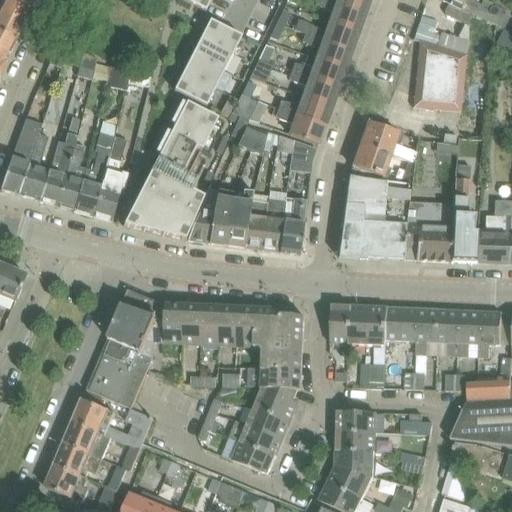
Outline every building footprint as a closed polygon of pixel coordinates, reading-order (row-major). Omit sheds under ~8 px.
[(0,3),(0,14),(25,26),(33,10),(13,0),(4,0),(2,5),(0,3)] [(13,0),(33,10),(37,0),(13,0)] [(211,0),(189,0),(187,4),(191,6),(196,8),(203,12),(205,13),(211,0)] [(358,33),(365,14),(325,0),(319,0),(317,6),(335,12),(331,23),(358,33)] [(325,0),(365,14),(370,0),(325,0)] [(437,0),(448,6),(471,18),(495,27),(500,16),(465,0),(437,0)] [(508,0),(495,0),(493,4),(503,10),(508,0)] [(448,6),(444,14),(446,18),(466,28),(471,18),(448,6)] [(292,15),(282,11),(275,25),(285,28),(292,15)] [(0,34),(16,43),(25,26),(0,14),(0,34)] [(421,18),(417,30),(433,36),(437,24),(421,18)] [(210,22),(201,39),(233,55),(242,38),(241,38),(210,22)] [(327,34),(309,27),(297,23),(294,31),(306,36),(352,52),(358,33),(331,23),(327,34)] [(285,28),(275,25),(269,39),(278,42),(285,28)] [(417,30),(413,41),(436,48),(440,38),(433,36),(417,30)] [(511,35),(504,31),(496,46),(511,55),(511,35)] [(0,54),(8,59),(16,43),(0,34),(0,54)] [(345,71),(352,52),(306,36),(303,43),(321,50),(317,61),(345,71)] [(233,55),(201,39),(198,44),(196,48),(192,57),(224,73),(233,55)] [(69,48),(60,44),(49,66),(61,70),(63,64),(69,48)] [(462,113),(465,58),(420,44),(413,110),(432,111),(447,112),(462,113)] [(63,64),(77,70),(82,54),(69,48),(63,64)] [(274,51),(264,48),(258,61),(267,64),(274,51)] [(0,74),(8,59),(0,54),(0,74)] [(97,61),(95,60),(82,54),(77,70),(76,77),(90,81),(92,81),(92,79),(95,66),(97,61)] [(183,74),(215,90),(224,73),(192,57),(190,61),(187,66),(183,74)] [(295,65),(292,73),(338,89),(345,71),(317,61),(307,58),(303,68),(295,65)] [(274,66),(267,64),(258,61),(249,80),(265,85),(274,66)] [(92,79),(107,83),(110,70),(95,66),(92,79)] [(107,83),(106,87),(126,92),(127,85),(129,75),(111,67),(110,70),(107,83)] [(129,75),(127,85),(148,89),(150,80),(131,71),(129,75)] [(338,89),(292,73),(290,81),(308,87),(303,99),(331,109),(338,89)] [(174,92),(206,108),(215,90),(183,74),(181,78),(179,83),(174,92)] [(246,84),(240,96),(256,102),(261,92),(246,84)] [(259,103),(251,100),(240,96),(237,102),(231,114),(241,118),(250,121),(259,103)] [(232,110),(236,102),(232,99),(229,98),(225,107),(232,110)] [(279,110),(325,127),(331,109),(303,99),(300,109),(282,102),(279,110)] [(187,180),(218,120),(186,104),(174,128),(172,132),(159,157),(157,161),(156,164),(155,164),(158,165),(153,174),(151,173),(134,206),(123,228),(185,242),(186,242),(204,200),(192,194),(196,185),(187,180)] [(225,107),(220,116),(227,119),(232,110),(225,107)] [(294,124),(289,137),(318,147),(325,127),(279,110),(276,118),(294,124)] [(246,128),(250,121),(241,118),(233,138),(241,141),(246,128)] [(72,120),(68,134),(76,136),(79,122),(72,120)] [(42,126),(25,121),(11,160),(1,192),(18,197),(38,137),(42,126)] [(368,124),(360,147),(390,157),(394,145),(399,146),(402,136),(368,124)] [(85,171),(73,213),(92,219),(114,139),(117,129),(103,125),(100,137),(96,154),(98,155),(93,174),(85,171)] [(238,149),(250,154),(257,133),(246,128),(241,141),(238,149)] [(263,159),(264,153),(269,138),(257,133),(250,154),(263,159)] [(272,147),(277,149),(279,138),(270,134),(269,138),(264,153),(270,155),(272,147)] [(38,137),(18,197),(39,203),(48,173),(39,170),(48,140),(38,137)] [(48,173),(39,203),(56,208),(73,147),(76,139),(67,137),(65,148),(57,145),(48,173)] [(291,157),(293,143),(279,138),(277,149),(276,154),(291,157)] [(114,139),(92,219),(111,224),(121,191),(124,192),(128,175),(118,173),(126,142),(114,139)] [(312,163),(316,151),(293,143),(291,157),(312,163)] [(73,147),(56,208),(73,213),(85,171),(79,169),(84,151),(73,147)] [(386,170),(390,157),(360,147),(349,179),(363,182),(381,184),(385,184),(389,171),(386,170)] [(312,163),(291,157),(288,172),(310,175),(312,163)] [(408,164),(399,188),(410,189),(413,166),(408,164)] [(404,262),(405,230),(382,229),(384,204),(408,207),(408,204),(410,196),(385,192),(386,187),(380,186),(381,184),(363,182),(349,179),(339,251),(338,259),(404,262)] [(476,266),(477,234),(473,234),(475,217),(466,216),(469,182),(455,181),(453,220),(450,265),(476,266)] [(204,200),(186,242),(187,242),(187,243),(207,246),(214,204),(219,193),(209,192),(204,200)] [(235,195),(223,193),(219,193),(214,204),(207,246),(225,248),(230,206),(235,195)] [(230,206),(225,248),(243,250),(248,208),(252,195),(243,194),(242,201),(234,200),(235,195),(230,206)] [(260,253),(278,255),(282,222),(280,221),(285,196),(269,194),(268,197),(265,219),(260,253)] [(260,253),(265,219),(268,197),(252,195),(248,208),(243,250),(260,253)] [(280,221),(282,222),(278,255),(299,258),(307,203),(287,200),(287,196),(285,196),(280,221)] [(511,203),(494,202),(493,219),(485,218),(485,228),(486,228),(485,232),(477,231),(477,234),(476,266),(509,267),(510,232),(511,224),(511,209),(511,203)] [(404,262),(450,265),(453,220),(417,218),(417,223),(406,223),(405,230),(404,262)] [(26,277),(0,266),(0,298),(15,304),(26,277)] [(152,361),(142,357),(158,322),(166,322),(166,307),(128,291),(87,392),(130,410),(131,411),(148,372),(152,361)] [(158,322),(142,357),(152,361),(155,345),(183,346),(185,307),(166,306),(166,307),(166,322),(158,322)] [(203,307),(185,307),(183,346),(201,347),(203,307)] [(219,348),(221,308),(203,307),(201,347),(219,348)] [(332,312),(330,346),(348,346),(350,308),(337,307),(332,312)] [(239,309),(221,308),(219,348),(237,348),(239,309)] [(369,309),(350,308),(348,346),(367,347),(369,309)] [(256,349),(258,310),(239,309),(237,348),(256,349)] [(389,310),(369,309),(367,347),(387,348),(387,343),(389,310)] [(276,311),(258,310),(256,349),(263,350),(262,372),(301,373),(304,318),(280,317),(279,320),(276,320),(276,311)] [(389,310),(387,343),(417,344),(419,311),(389,310)] [(426,344),(438,345),(439,312),(425,311),(419,311),(417,344),(417,358),(426,358),(426,344)] [(458,359),(460,313),(455,312),(439,312),(438,345),(449,346),(448,359),(458,359)] [(481,314),(460,313),(458,359),(468,360),(468,345),(479,346),(481,314)] [(500,346),(501,315),(481,314),(479,346),(479,360),(490,360),(490,347),(500,347),(500,346)] [(502,359),(501,375),(511,375),(511,361),(511,359),(502,359)] [(362,366),(361,378),(369,379),(370,367),(362,366)] [(370,367),(369,379),(369,391),(385,391),(386,367),(370,367)] [(261,390),(263,390),(298,392),(301,392),(301,373),(262,372),(261,390)] [(347,376),(335,375),(335,383),(347,384),(347,376)] [(405,391),(415,391),(415,375),(406,375),(405,391)] [(424,375),(415,375),(415,391),(424,392),(424,375)] [(223,376),(223,388),(231,389),(232,376),(223,376)] [(445,393),(455,393),(455,376),(446,376),(445,393)] [(464,377),(455,376),(455,393),(464,393),(464,377)] [(190,387),(203,387),(203,379),(191,378),(190,387)] [(369,379),(361,378),(361,390),(369,391),(369,379)] [(216,379),(203,379),(203,387),(215,388),(216,380),(216,379)] [(480,386),(467,386),(468,402),(508,400),(511,400),(510,379),(502,379),(480,380),(480,386)] [(263,390),(255,408),(290,423),(298,405),(293,402),(298,392),(263,390)] [(468,402),(451,441),(456,442),(511,448),(511,400),(508,400),(468,402)] [(112,439),(132,447),(140,450),(143,444),(152,422),(153,420),(131,411),(130,410),(125,423),(133,426),(129,435),(110,427),(115,415),(83,401),(74,423),(112,439)] [(215,401),(209,414),(217,417),(222,404),(215,401)] [(255,408),(248,426),(283,441),(290,423),(255,408)] [(211,430),(217,417),(209,414),(204,427),(211,430)] [(337,418),(337,432),(375,433),(376,415),(342,414),(337,418)] [(410,424),(422,424),(422,416),(410,416),(410,424)] [(238,422),(230,440),(240,444),(276,459),(283,441),(248,426),(238,422)] [(74,423),(64,445),(103,461),(112,439),(74,423)] [(206,443),(211,430),(204,427),(198,440),(206,443)] [(337,432),(336,451),(374,452),(375,433),(337,432)] [(511,448),(456,442),(450,465),(511,484),(511,448)] [(233,462),(252,470),(264,475),(270,472),(276,459),(240,444),(233,462)] [(64,445),(55,467),(80,478),(83,470),(97,476),(103,461),(64,445)] [(132,447),(122,470),(126,471),(131,473),(140,450),(132,447)] [(335,465),(335,469),(373,479),(374,471),(374,465),(374,452),(336,451),(335,465)] [(400,462),(411,465),(412,465),(414,457),(402,455),(400,462)] [(414,457),(412,465),(424,468),(426,460),(414,457)] [(159,472),(167,475),(172,463),(164,459),(159,472)] [(172,463),(167,475),(175,478),(180,466),(172,463)] [(80,478),(55,467),(46,489),(83,505),(88,491),(83,489),(87,481),(80,478)] [(106,488),(118,493),(117,493),(126,471),(122,470),(118,468),(114,477),(109,489),(106,488)] [(335,469),(327,486),(363,503),(373,479),(335,469)] [(208,492),(216,495),(221,483),(213,479),(208,492)] [(239,510),(246,493),(221,483),(216,495),(214,500),(239,510)] [(327,486),(319,502),(339,511),(358,511),(363,503),(327,486)] [(106,488),(97,510),(100,511),(109,511),(118,493),(106,488)] [(130,496),(122,511),(151,511),(157,499),(144,493),(141,500),(130,496)] [(402,495),(398,504),(407,509),(412,499),(402,495)] [(169,511),(168,511),(170,504),(157,499),(151,511),(169,511)] [(257,511),(258,511),(266,511),(271,503),(262,499),(257,511)] [(444,501),(440,511),(475,511),(444,501)] [(271,503),(266,511),(276,511),(279,506),(271,503)]
